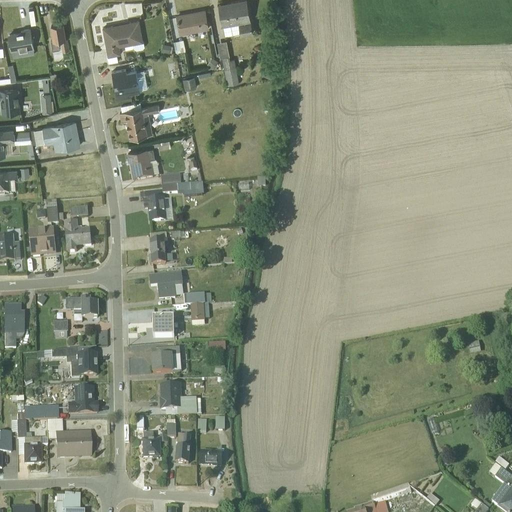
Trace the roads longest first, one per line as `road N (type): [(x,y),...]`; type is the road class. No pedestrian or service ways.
road 1 (residential): [(116,277),(110,194),(75,0)]
road 2 (residential): [(112,490),(119,468),(116,277)]
